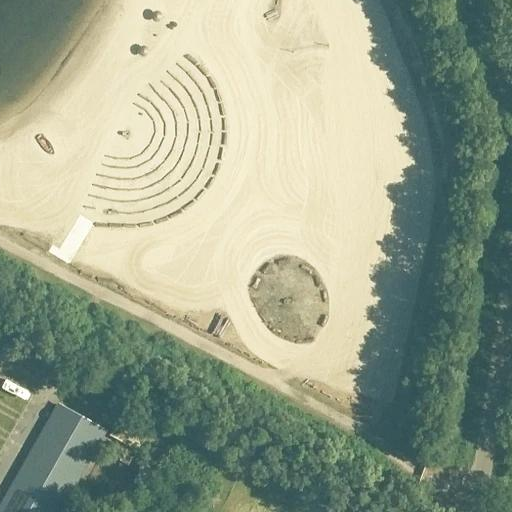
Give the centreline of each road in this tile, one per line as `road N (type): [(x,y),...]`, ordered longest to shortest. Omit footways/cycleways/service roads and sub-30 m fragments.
road 1 (unknown): [(310,424),(408,129),(362,0)]
road 2 (unknown): [(0,271),(310,424)]
road 3 (unclassified): [(469,511),(511,231)]
